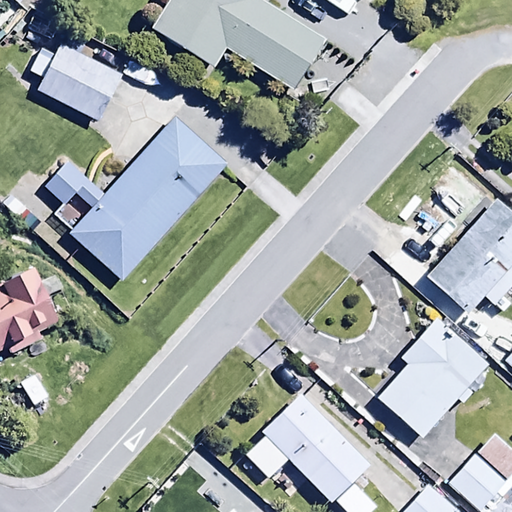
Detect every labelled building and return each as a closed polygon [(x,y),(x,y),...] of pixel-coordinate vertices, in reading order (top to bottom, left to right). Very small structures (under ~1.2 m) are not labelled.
[(253,0),(168,0),(148,34),(210,72),(223,51),(289,92),(319,43),(252,2),(253,0)] [(32,13),(24,28),(52,42),(59,27),(32,13)] [(56,48),(49,63),(32,54),(23,72),(39,81),(33,92),(93,124),(116,80),(56,48)] [(130,62),(120,80),(151,98),(161,80),(130,62)] [(42,193),(58,207),(69,195),(89,212),(65,237),(118,284),(224,166),(172,120),(101,200),(65,167),(42,193)] [(451,229),(473,206),(462,196),(440,218),(451,229)] [(511,221),(491,203),(490,204),(422,279),(465,317),(480,301),(490,310),(511,286),(511,221)] [(0,352),(4,351),(6,357),(38,343),(35,334),(53,326),(28,271),(0,284),(0,352)] [(418,441),(484,366),(432,321),(397,361),(404,367),(374,402),(418,441)] [(511,346),(511,351),(501,364),(511,374),(511,336),(507,342),(511,346)] [(327,507),(334,501),(362,472),(366,467),(296,398),(257,437),(261,442),(242,461),(264,483),(283,463),(327,507)] [(472,511),(492,511),(485,505),(511,474),(511,457),(489,437),(444,488),(472,511)] [(511,511),(511,487),(499,500),(511,511)] [(450,511),(424,489),(404,511),(450,511)]
